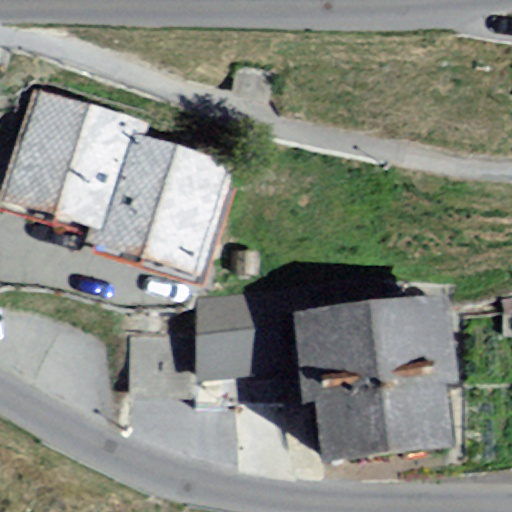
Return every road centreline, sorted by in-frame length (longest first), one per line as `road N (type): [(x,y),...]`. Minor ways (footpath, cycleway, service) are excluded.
road 1 (unclassified): [(0,392),(129,464),(211,493),(511,499)]
road 2 (unclassified): [(409,0),(0,14)]
